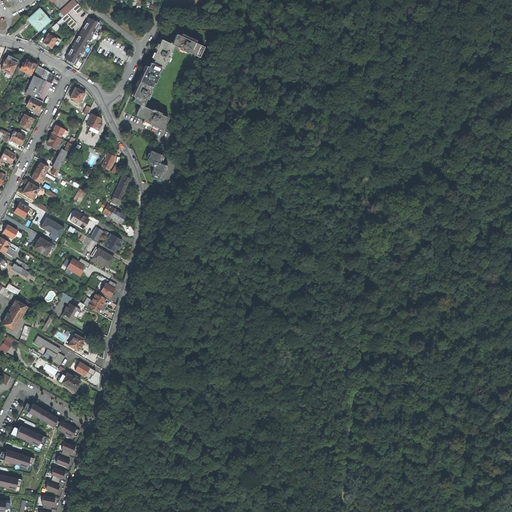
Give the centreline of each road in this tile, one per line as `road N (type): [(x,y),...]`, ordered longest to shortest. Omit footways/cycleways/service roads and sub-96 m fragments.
road 1 (track): [(372,0),(353,67),(356,151),(344,188),(331,208),(273,220),(252,236),(213,337),(138,404),(141,456),(165,511)]
road 2 (residential): [(103,102),(134,169),(141,214),(91,425)]
road 3 (track): [(346,511),(367,255),(366,238),(331,208)]
road 4 (track): [(366,238),(511,64)]
road 5 (residential): [(70,72),(0,209)]
road 6 (residential): [(91,425),(21,386),(0,420)]
